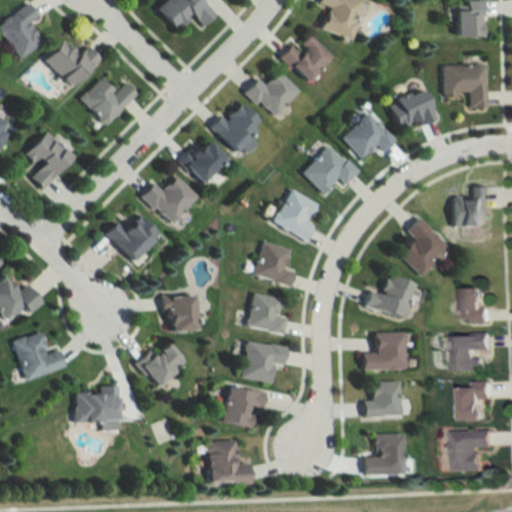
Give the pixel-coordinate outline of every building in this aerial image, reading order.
[(183,15),(196,26),(207,14),(191,0),(157,0),(148,10),(169,30),(183,15)] [(346,38),(355,0),(312,0),(311,6),(320,8),(314,30),(346,38)] [(476,1),(459,1),(459,9),(447,9),(447,38),(476,38),(476,1)] [(0,40),(13,59),(36,43),(22,23),(31,17),(22,3),(0,18),(0,40)] [(325,56),(300,31),(273,58),(298,83),(325,56)] [(35,59),(61,88),(94,59),(81,46),(71,55),(57,39),(35,59)] [(479,65),(436,65),(437,94),(461,93),(462,108),(480,108),(479,65)] [(292,92),(271,71),(257,85),(250,78),(237,90),(265,118),(292,92)] [(108,92),(94,78),(72,100),(98,126),(129,95),(118,83),(108,92)] [(416,89),(380,102),(390,127),(408,120),(411,126),(428,120),(416,89)] [(230,101),(202,129),(225,152),(253,124),(230,101)] [(376,151),(388,140),(360,112),(335,138),(355,159),(369,145),(376,151)] [(65,159),(40,132),(17,154),(31,169),(22,177),(34,189),(65,159)] [(172,163),(193,184),(218,159),(197,138),(172,163)] [(316,193),(330,179),(335,185),(350,171),(324,144),(295,172),(316,193)] [(155,191),(146,182),(134,196),(165,225),(191,197),(169,176),(155,191)] [(483,227),(483,187),(465,187),(465,199),(445,199),(446,227),(483,227)] [(309,203),(284,188),(265,221),(298,240),(306,226),(298,221),(309,203)] [(110,220),(97,232),(122,261),(152,236),(133,214),(117,228),(110,220)] [(406,238),(391,254),(414,276),(442,247),(411,217),(398,230),(406,238)] [(282,287),(287,270),(278,268),(284,249),(256,241),(246,275),(282,287)] [(0,320),(0,321),(17,308),(21,313),(35,302),(20,283),(12,290),(0,275),(0,320)] [(361,289),(356,308),(396,319),(407,283),(378,275),(374,292),(361,289)] [(485,289),(457,289),(457,324),(485,324),(485,289)] [(239,327),(277,335),(281,318),(271,315),(275,299),(247,293),(239,327)] [(189,331),(187,295),(157,296),(158,332),(189,331)] [(19,380),(59,366),(53,349),(42,353),(34,331),(5,341),(19,380)] [(367,354),(354,354),(354,370),(398,370),(398,332),(367,332),(367,354)] [(449,336),(450,372),(482,371),(481,351),(488,351),(487,335),(449,336)] [(128,364),(148,388),(177,363),(158,340),(128,364)] [(279,347),(239,341),(233,378),(261,383),(265,363),(276,365),(279,347)] [(394,417),(393,381),(364,382),(364,401),(356,401),(357,417),(394,417)] [(476,387),(456,387),(457,421),(483,420),(483,402),(489,401),(489,381),(476,382),(476,387)] [(112,386),(94,386),(93,392),(68,392),(67,422),(111,423),(112,386)] [(258,393),(220,387),(214,423),(245,429),(248,417),(239,415),(241,408),(255,410),(258,393)] [(450,431),(450,471),(478,471),(478,449),(490,449),(490,431),(450,431)] [(356,475),(398,475),(398,434),(368,434),(368,457),(356,457),(356,475)] [(240,486),(239,463),(229,464),(228,442),(199,442),(200,487),(240,486)]
